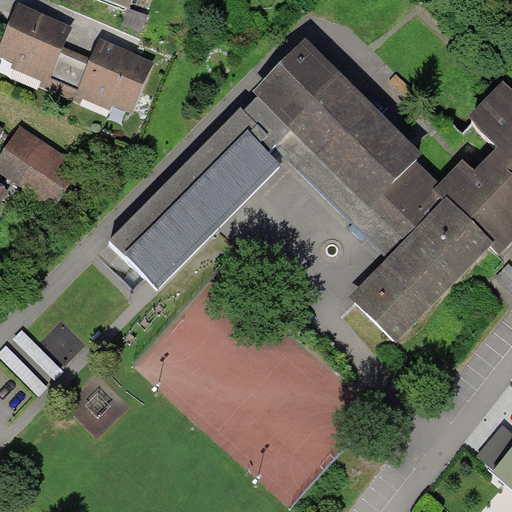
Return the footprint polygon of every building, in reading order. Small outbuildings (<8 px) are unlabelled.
[(133,0),(103,0),(129,10),(133,0)] [(72,28),(19,5),(0,48),(0,58),(12,64),(11,67),(41,81),(48,84),(64,48),(72,28)] [(154,64),(100,40),(92,60),(75,96),(83,100),(111,112),(113,107),(132,115),(154,64)] [(242,110),(109,244),(156,293),(279,167),(269,155),(276,149),(390,259),(348,297),(397,347),(491,250),(502,258),(511,247),(511,91),(504,84),(467,120),(497,151),(476,174),(464,162),(440,185),(417,163),(423,157),(306,41),(254,95),(259,100),(244,113),(242,110)] [(92,60),(64,48),(48,84),(41,81),(38,87),(80,105),(83,100),(75,96),(92,60)] [(80,166),(21,126),(0,156),(0,175),(50,210),(80,166)] [(0,208),(10,193),(0,186),(0,208)] [(64,373),(22,331),(14,340),(56,381),(64,373)] [(48,388),(7,347),(0,353),(0,357),(39,397),(48,388)] [(511,450),(492,474),(511,491),(511,450)]
